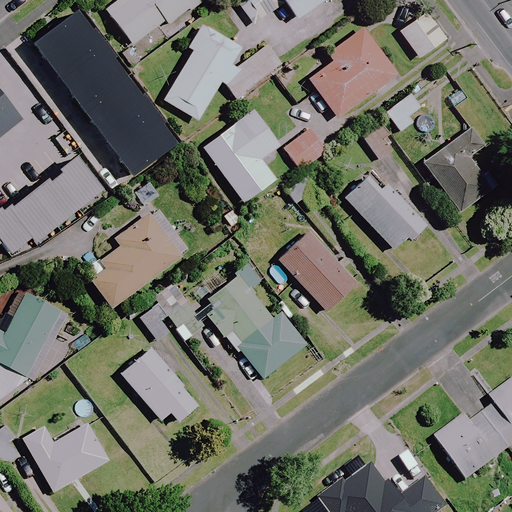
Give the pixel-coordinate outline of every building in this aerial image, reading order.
[(120,0),(105,12),(131,48),(164,23),(167,27),(203,0),(120,0)] [(279,7),(274,0),(234,0),(229,4),(247,29),(279,7)] [(279,0),(296,22),(326,0),(279,0)] [(445,41),(424,12),(397,32),(417,60),(445,41)] [(230,61),(240,45),(203,23),(190,46),(194,48),(163,101),(196,120),(220,79),(230,61)] [(396,76),(362,29),(326,55),(331,61),(306,79),(336,120),(396,76)] [(122,78),(86,34),(64,52),(76,66),(43,93),(67,123),(122,78)] [(283,62),(267,42),(236,65),(230,61),(220,79),(225,82),(236,98),(246,91),(244,89),(283,62)] [(419,110),(408,96),(384,114),(399,134),(412,125),(407,119),(419,110)] [(276,147),(251,113),(201,150),(242,205),(274,181),(258,160),(276,147)] [(173,143),(153,119),(132,138),(151,161),(173,143)] [(396,148),(379,125),(360,139),(377,162),(396,148)] [(326,152),(310,128),(281,149),(298,172),(326,152)] [(482,149),(469,131),(421,165),(457,215),(490,191),(467,159),(482,149)] [(97,196),(74,164),(21,204),(44,236),(97,196)] [(425,227),(372,172),(342,200),(392,252),(406,238),(409,242),(425,227)] [(323,203),(305,178),(285,192),(294,205),(300,201),(309,213),(323,203)] [(156,203),(149,182),(130,189),(137,209),(156,203)] [(187,253),(155,210),(112,242),(116,248),(98,261),(104,270),(89,282),(110,310),(187,253)] [(239,222),(231,211),(206,228),(213,240),(239,222)] [(354,286),(308,236),(277,264),(324,314),(354,286)] [(271,322),(235,278),(206,301),(213,310),(204,317),(235,354),(237,352),(261,381),(304,346),(279,315),(271,322)] [(0,402),(29,380),(62,312),(18,290),(0,326),(0,402)] [(168,334),(151,310),(138,319),(155,343),(168,334)] [(197,407),(149,349),(118,374),(158,423),(169,414),(177,424),(197,407)] [(511,447),(511,382),(488,400),(493,406),(468,425),(463,419),(434,440),(465,482),(511,447)] [(104,461),(82,423),(48,443),(41,431),(23,441),(52,491),(104,461)] [(437,511),(448,505),(417,462),(406,470),(419,488),(410,494),(423,511),(437,511)] [(391,511),(373,487),(340,511),(391,511)] [(0,511),(10,511),(0,498),(0,511)]
